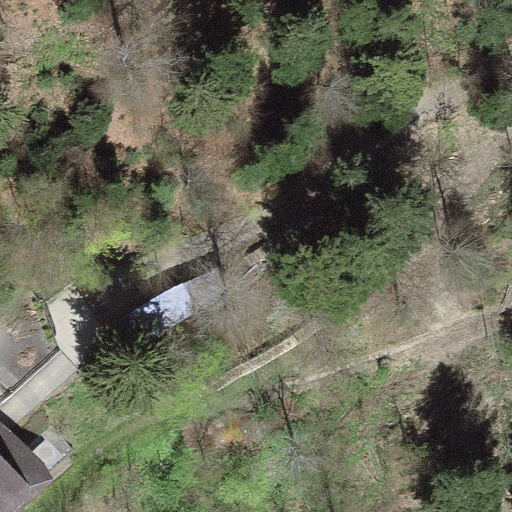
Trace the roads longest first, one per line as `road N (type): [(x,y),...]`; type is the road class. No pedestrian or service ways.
road 1 (track): [(511,69),(387,134),(254,230),(147,274),(37,379)]
road 2 (track): [(178,511),(511,324)]
